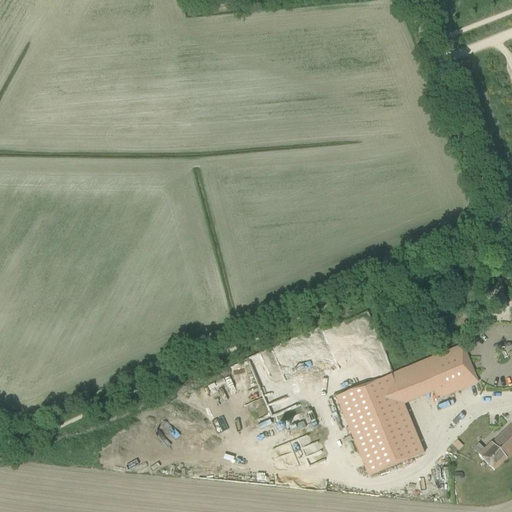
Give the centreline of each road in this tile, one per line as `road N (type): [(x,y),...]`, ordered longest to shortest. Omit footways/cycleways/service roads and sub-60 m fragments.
road 1 (track): [(497,231),(103,408),(0,443)]
road 2 (tertiary): [(511,268),(409,0)]
